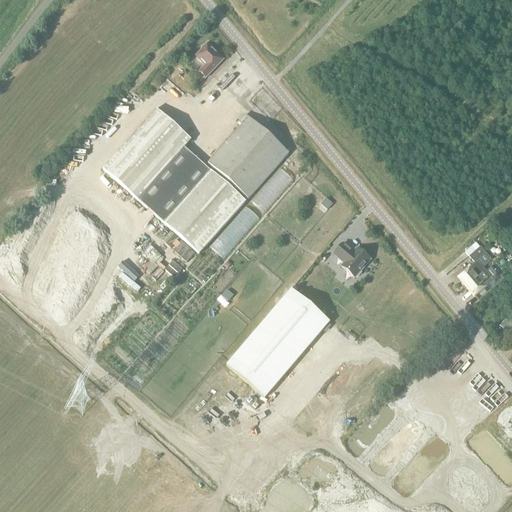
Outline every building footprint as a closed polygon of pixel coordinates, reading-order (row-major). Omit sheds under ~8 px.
[(205,79),(223,60),(211,49),(212,49),(206,43),(201,49),(202,50),(195,57),(204,66),(198,72),(205,79)] [(198,255),(245,202),(210,172),(183,148),(190,140),(156,110),(102,170),(198,255)] [(207,164),(247,200),(288,154),(245,115),(238,123),(241,126),(207,164)] [(321,205),(328,209),(333,203),(326,198),(321,205)] [(210,247),(223,259),(259,219),(250,212),(249,214),(245,210),(241,214),(246,217),(241,223),(243,225),(240,228),(240,229),(235,234),(233,232),(230,236),(224,231),(210,247)] [(109,247),(114,251),(124,239),(120,235),(109,247)] [(500,242),(502,243),(507,249),(510,245),(504,239),(500,242)] [(360,271),(369,260),(356,249),(352,253),(342,244),(333,255),(344,264),(341,267),(354,278),(355,276),(358,277),(361,273),(360,271)] [(458,278),(473,297),(484,288),(484,287),(493,281),(476,260),(485,253),(480,247),(469,257),(474,264),(458,278)] [(172,260),(165,270),(175,278),(183,269),(172,260)] [(500,296),(507,303),(511,297),(511,284),(500,296)] [(264,399),(329,323),(291,290),(226,366),(264,399)] [(511,316),(499,327),(510,341),(511,339),(511,316)]
